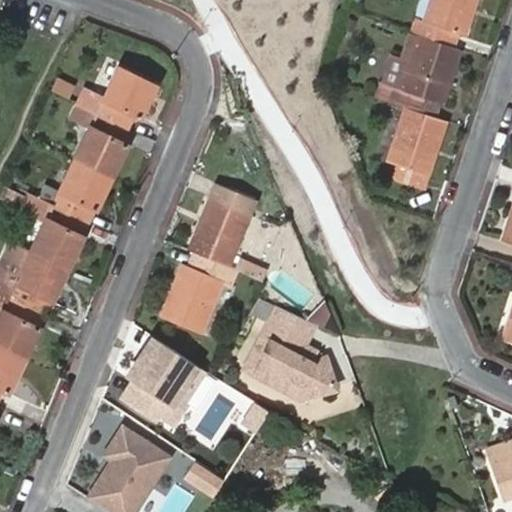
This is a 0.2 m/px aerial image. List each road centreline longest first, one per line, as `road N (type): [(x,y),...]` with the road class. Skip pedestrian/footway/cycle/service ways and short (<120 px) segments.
road 1 (residential): [(105,0),(183,32),(200,53),(204,91),(37,511)]
road 2 (residential): [(511,65),(434,291),(457,356),(511,388)]
